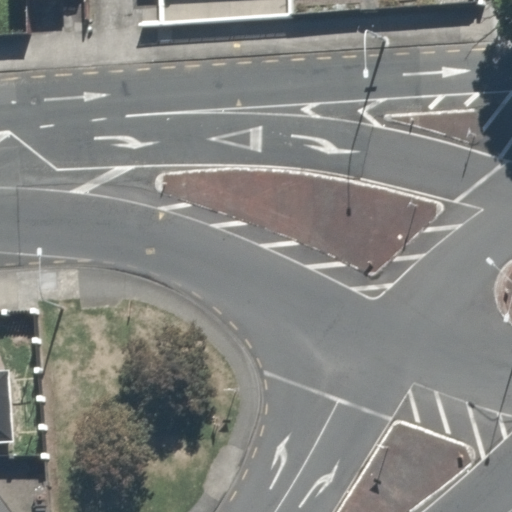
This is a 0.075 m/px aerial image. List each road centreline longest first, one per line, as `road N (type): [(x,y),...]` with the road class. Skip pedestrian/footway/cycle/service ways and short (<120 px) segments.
road 1 (secondary): [(0,171),(123,172),(323,203),(446,240)]
road 2 (secondary): [(120,94),(511,74)]
road 3 (secondary): [(497,391),(466,372),(434,321),(431,285),(446,240)]
road 4 (tertiary): [(497,391),(458,444),(389,511)]
road 5 (secondary): [(0,140),(120,94)]
